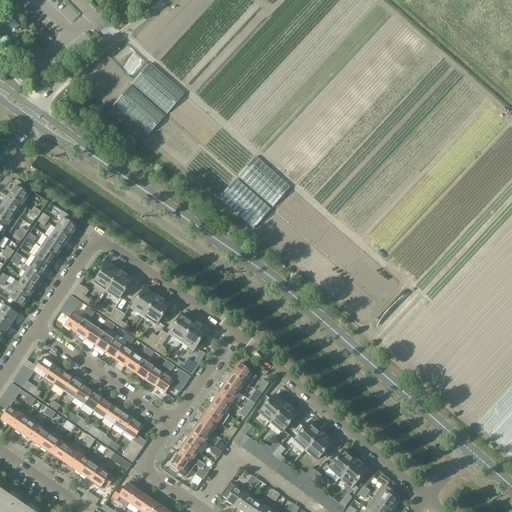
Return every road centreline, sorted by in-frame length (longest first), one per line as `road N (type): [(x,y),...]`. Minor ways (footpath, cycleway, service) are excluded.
road 1 (tertiary): [(468,448),(280,284),(103,162)]
road 2 (track): [(121,34),(411,289)]
road 3 (residential): [(426,497),(233,333)]
road 4 (unclassified): [(37,110),(166,0)]
road 5 (residential): [(172,421),(33,327)]
road 6 (residential): [(233,333),(95,238)]
road 7 (residential): [(207,511),(148,473),(172,421)]
